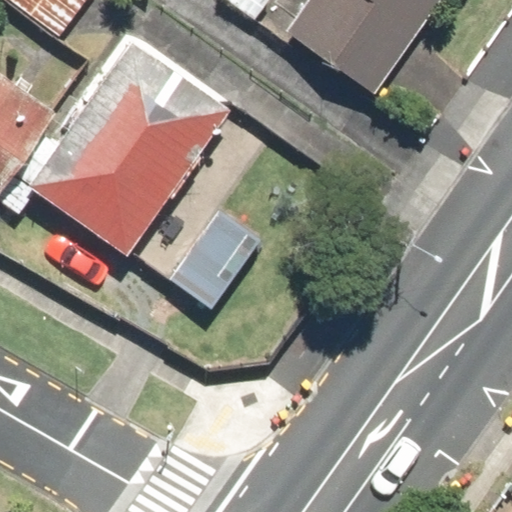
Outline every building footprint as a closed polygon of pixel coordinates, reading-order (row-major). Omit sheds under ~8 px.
[(0,0),(56,39),(82,0),(0,0)] [(224,0),(257,24),(274,0),(224,0)] [(373,95),(437,0),(299,0),(279,31),(373,95)] [(0,71),(0,201),(16,213),(32,191),(123,259),(232,114),(129,37),(49,143),(39,135),(56,113),(0,71)] [(260,242),(216,206),(163,273),(207,308),(260,242)]
